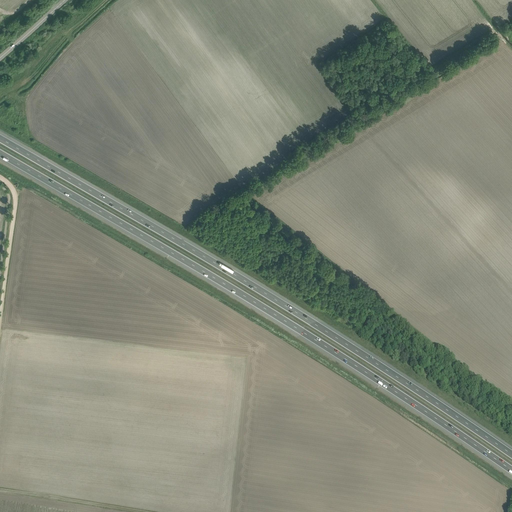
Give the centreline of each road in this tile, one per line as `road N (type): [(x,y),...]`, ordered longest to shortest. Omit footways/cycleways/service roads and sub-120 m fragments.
road 1 (motorway): [(0,153),(314,338),(511,471)]
road 2 (motorway): [(511,454),(319,326),(0,139)]
road 3 (track): [(0,323),(15,203),(0,177)]
